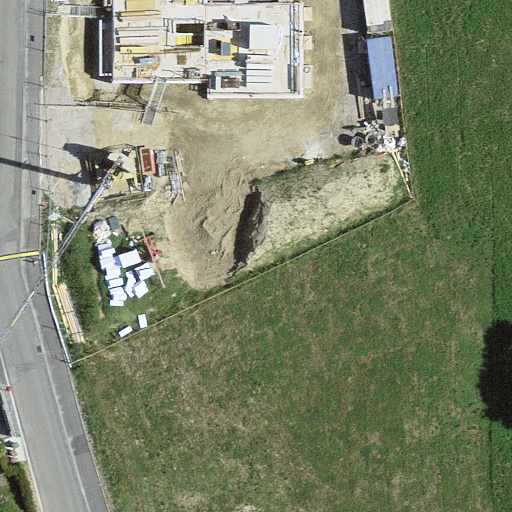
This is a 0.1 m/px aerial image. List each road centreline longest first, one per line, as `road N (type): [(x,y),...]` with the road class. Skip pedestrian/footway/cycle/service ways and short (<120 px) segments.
road 1 (residential): [(1,240),(74,511)]
road 2 (residential): [(4,0),(1,240)]
